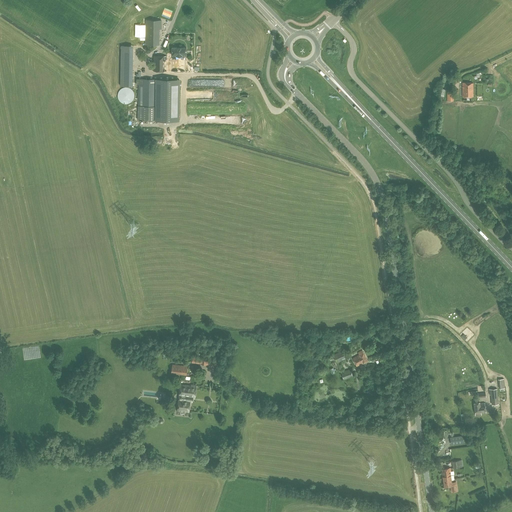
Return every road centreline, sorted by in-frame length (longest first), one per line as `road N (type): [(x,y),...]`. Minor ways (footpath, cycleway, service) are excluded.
road 1 (secondary): [(430,511),(378,185),(285,73)]
road 2 (unclassified): [(511,248),(352,75),(352,41),(332,20)]
road 3 (primary): [(511,267),(337,84)]
